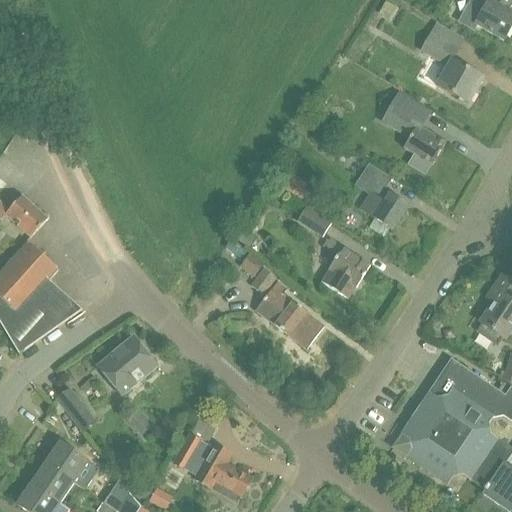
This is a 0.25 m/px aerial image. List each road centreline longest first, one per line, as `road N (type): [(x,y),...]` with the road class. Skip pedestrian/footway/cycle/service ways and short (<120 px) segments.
road 1 (tertiary): [(137,289),(91,214),(0,1)]
road 2 (residential): [(322,454),(469,227)]
road 3 (tertiary): [(322,454),(137,289)]
road 4 (residential): [(0,404),(17,378),(137,289)]
